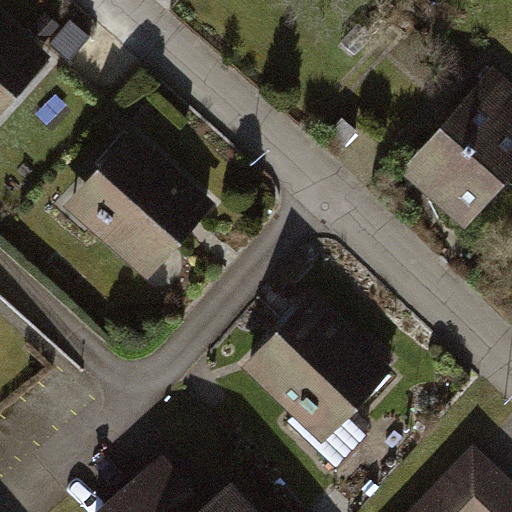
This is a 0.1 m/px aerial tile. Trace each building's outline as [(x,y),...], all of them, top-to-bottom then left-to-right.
[(0,126),(59,61),(0,8),(0,126)] [(511,82),(500,71),(399,174),(461,234),(511,181),(511,82)] [(220,205),(137,134),(70,211),(153,283),(220,205)] [(401,364),(322,287),(246,366),(325,442),(401,364)] [(511,511),(511,473),(481,444),(413,511),(511,511)] [(270,511),(240,476),(209,502),(171,457),(104,511),(270,511)]
